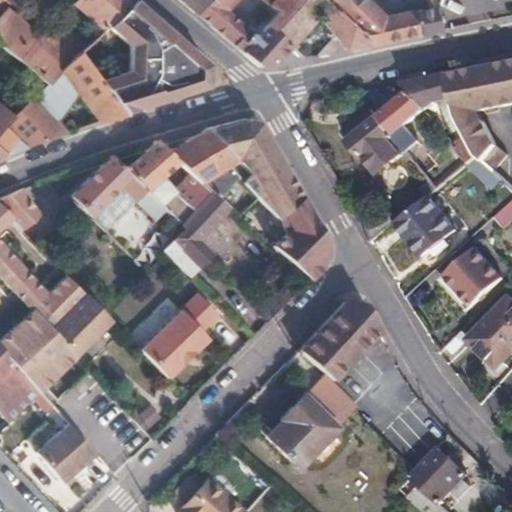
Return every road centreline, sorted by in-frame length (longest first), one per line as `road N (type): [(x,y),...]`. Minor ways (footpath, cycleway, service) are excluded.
road 1 (residential): [(114,511),(364,268)]
road 2 (residential): [(260,88),(0,181)]
road 3 (residential): [(511,38),(260,88)]
road 4 (residential): [(364,268),(428,377),(511,461)]
road 5 (residential): [(260,88),(364,268)]
road 6 (residential): [(260,88),(156,0)]
